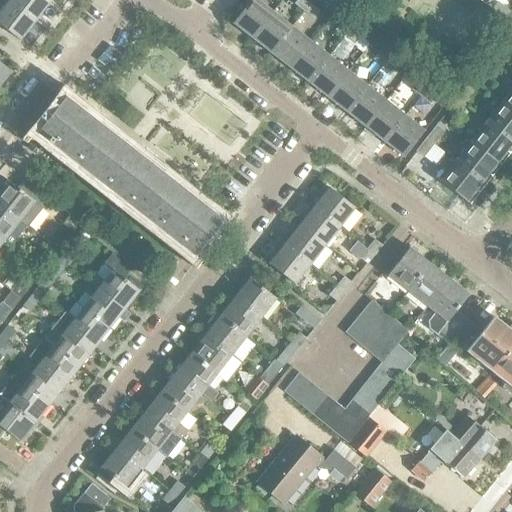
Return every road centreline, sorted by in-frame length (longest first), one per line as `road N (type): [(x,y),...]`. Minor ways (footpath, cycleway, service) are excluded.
road 1 (residential): [(35,511),(42,480),(217,270)]
road 2 (residential): [(217,270),(249,231),(258,199),(316,130)]
road 3 (residential): [(316,130),(188,28)]
road 4 (residential): [(479,259),(360,165)]
road 5 (residential): [(38,87),(83,51),(124,0)]
